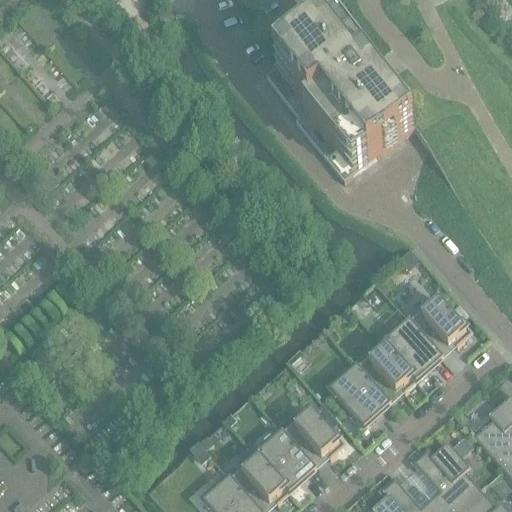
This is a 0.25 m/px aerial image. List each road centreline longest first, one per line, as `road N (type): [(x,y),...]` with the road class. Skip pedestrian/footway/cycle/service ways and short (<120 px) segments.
road 1 (residential): [(511,344),(400,214),(341,201),(234,77),(199,0)]
road 2 (primary): [(373,0),(511,219)]
road 3 (residential): [(511,346),(323,511)]
road 4 (primary): [(511,135),(431,0)]
